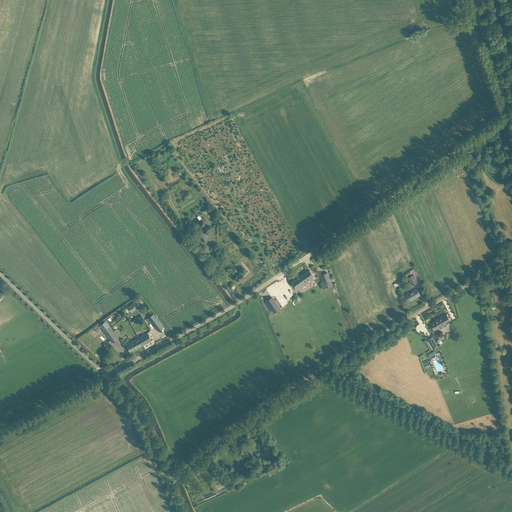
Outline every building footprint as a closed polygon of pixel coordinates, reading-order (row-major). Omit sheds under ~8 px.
[(208,238),(202,231),(197,235),(203,242),(208,238)] [(417,280),(419,278),(414,269),(406,273),(407,276),(411,274),(412,275),(408,277),(412,285),(418,282),(417,280)] [(296,290),(308,282),(308,283),(314,279),(312,276),(313,276),(311,273),(312,273),(310,270),(309,271),(309,270),(291,282),(296,290)] [(322,274),(321,275),(323,281),(323,282),(326,281),(328,287),(332,285),(327,272),(322,274)] [(398,285),(405,282),(404,279),(396,282),(396,283),(394,284),(395,287),(398,285)] [(410,300),(420,295),(416,289),(407,294),(410,300)] [(272,296),(266,300),(274,312),(280,308),(272,296)] [(136,300),(128,305),(129,306),(132,311),(140,305),(137,301),(136,300)] [(153,314),(149,317),(148,318),(158,331),(163,327),(153,314)] [(447,314),(430,323),(434,330),(450,321),(447,314)] [(133,320),(135,325),(142,321),(140,316),(133,320)] [(112,342),(119,338),(110,325),(104,330),(112,342)] [(147,333),(140,337),(139,338),(143,345),(151,340),(147,333)] [(428,339),(433,349),(438,346),(432,337),(428,339)] [(130,352),(143,345),(139,338),(134,341),(134,340),(130,342),(126,344),(130,352)] [(434,351),(428,354),(430,359),(436,356),(435,355),(436,354),(434,351)]
